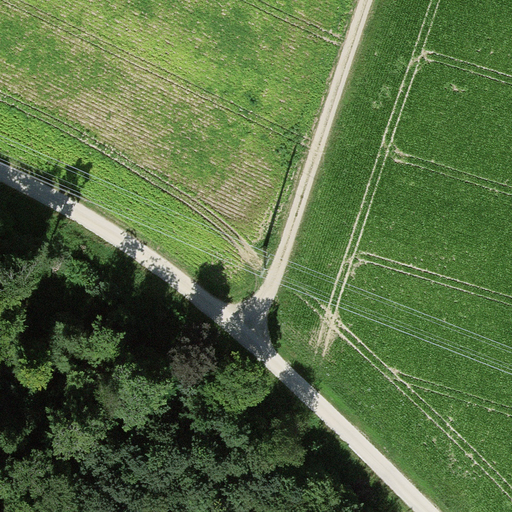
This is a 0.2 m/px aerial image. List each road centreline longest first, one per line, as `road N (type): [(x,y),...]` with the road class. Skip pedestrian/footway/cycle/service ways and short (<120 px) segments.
road 1 (track): [(0,174),(37,190),(258,343),(427,511)]
road 2 (track): [(373,0),(258,343)]
